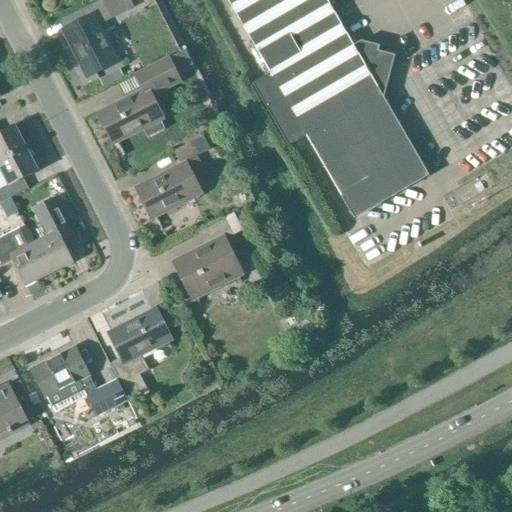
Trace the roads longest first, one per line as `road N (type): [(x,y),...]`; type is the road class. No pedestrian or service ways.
road 1 (unclassified): [(115,277),(98,214),(0,20)]
road 2 (secondary): [(275,511),(511,402)]
road 3 (residential): [(0,347),(109,290),(115,277)]
